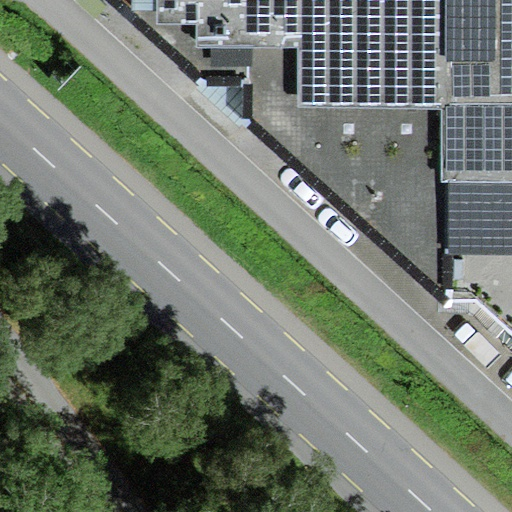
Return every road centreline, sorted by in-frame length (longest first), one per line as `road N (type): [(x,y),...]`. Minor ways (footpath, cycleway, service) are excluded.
road 1 (residential): [(511,428),(36,0)]
road 2 (secondary): [(431,511),(0,120)]
road 3 (unknown): [(0,377),(101,511)]
